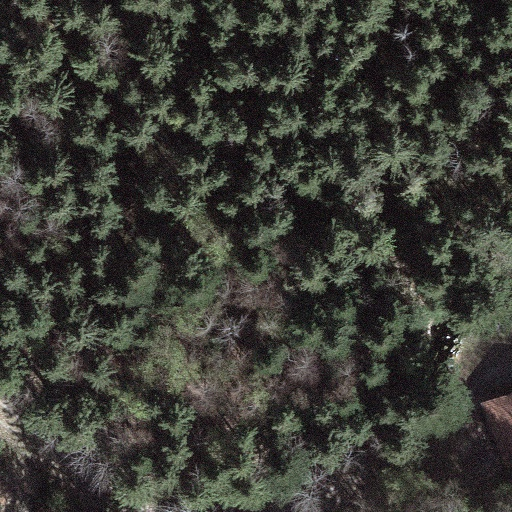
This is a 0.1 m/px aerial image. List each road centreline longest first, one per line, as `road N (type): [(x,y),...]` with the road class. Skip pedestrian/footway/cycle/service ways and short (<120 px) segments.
road 1 (track): [(297,511),(448,437),(511,380)]
road 2 (track): [(0,407),(109,492),(149,511)]
